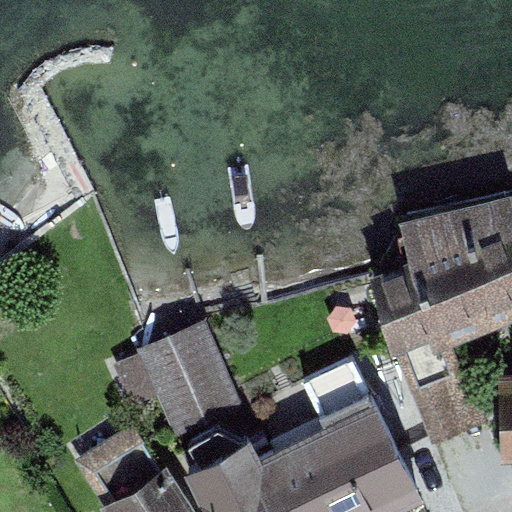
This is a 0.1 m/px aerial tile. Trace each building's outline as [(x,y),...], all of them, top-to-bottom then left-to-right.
[(411,222),(418,261),(380,276),(397,338),(436,437),(471,424),(434,324),(508,294),(511,259),(511,210),(510,201),(411,222)] [(235,402),(203,327),(144,353),(175,427),(235,402)] [(285,511),(371,511),(420,488),(354,355),(306,380),(329,425),(260,459),(285,511)] [(285,511),(260,459),(248,437),(231,446),(219,424),(190,439),(202,458),(189,465),(213,511),(285,511)] [(190,511),(143,438),(96,469),(119,503),(110,509),(111,511),(190,511)]
